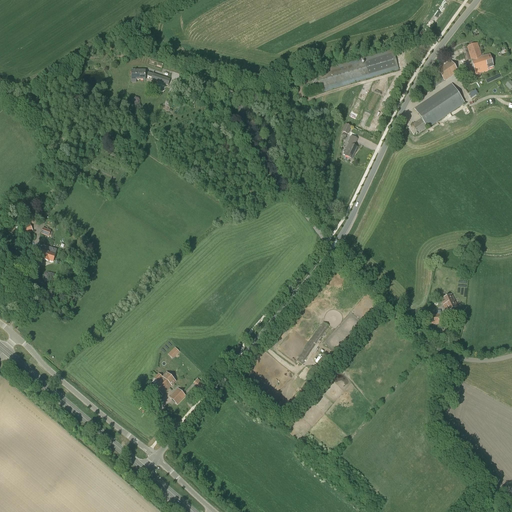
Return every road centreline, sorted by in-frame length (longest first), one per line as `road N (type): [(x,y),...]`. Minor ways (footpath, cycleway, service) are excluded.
road 1 (unclassified): [(334,246),(420,76),(478,0)]
road 2 (unclassified): [(157,456),(334,246)]
road 3 (unclassified): [(334,246),(427,344),(464,359),(511,356)]
road 4 (unclassified): [(157,456),(12,337)]
road 5 (primary): [(145,470),(5,350)]
